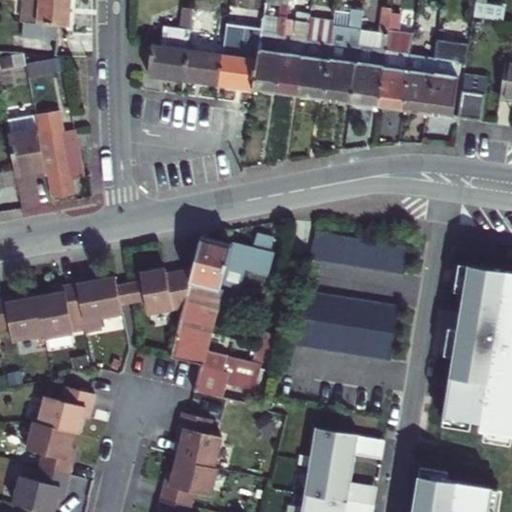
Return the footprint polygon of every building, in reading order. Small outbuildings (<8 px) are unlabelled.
[(68,24),(69,0),(19,0),(19,20),(30,21),(30,31),(59,34),(59,24),(68,24)] [(286,18),(288,0),(280,0),(278,20),(276,33),(262,31),(254,88),(276,91),(286,18)] [(475,4),(473,18),(501,23),(503,9),(475,4)] [(183,78),(188,48),(190,29),(193,9),(183,7),(180,28),(164,26),(161,45),(153,44),(148,73),(183,78)] [(379,31),(362,29),(351,101),(378,105),(388,35),(391,12),(392,9),(383,8),(379,31)] [(217,12),(193,9),(190,29),(214,32),(217,12)] [(362,29),(364,14),(353,12),(351,27),(362,29)] [(398,13),(391,12),(388,35),(394,37),(398,13)] [(241,55),(222,53),(218,83),(254,88),(262,31),(264,19),(253,17),(251,38),(243,37),(241,55)] [(276,33),(278,20),(264,17),(264,19),(262,31),(276,33)] [(309,21),(286,18),(276,91),(299,94),(309,21)] [(309,21),(299,94),(323,98),(333,25),(309,21)] [(333,25),(323,98),(351,101),(362,29),(351,27),(333,25)] [(388,35),(378,105),(403,109),(413,39),(394,37),(388,35)] [(413,36),(413,39),(403,109),(427,112),(438,39),(413,36)] [(438,39),(427,112),(453,116),(461,57),(467,58),(469,43),(438,39)] [(222,53),(188,48),(183,78),(218,83),(222,53)] [(58,59),(27,64),(28,73),(60,68),(58,59)] [(511,97),(511,59),(506,59),(501,96),(511,97)] [(464,75),(462,89),(485,92),(487,77),(464,75)] [(485,92),(462,89),(458,117),(481,120),(485,92)] [(31,173),(45,170),(38,130),(9,135),(22,209),(37,206),(31,173)] [(72,181),(83,179),(76,144),(65,145),(63,136),(63,134),(41,138),(52,197),(74,193),(72,181)] [(74,134),(63,136),(65,145),(76,144),(74,134)] [(412,252),(317,236),(310,263),(407,279),(412,252)] [(207,363),(225,294),(234,259),(236,249),(205,241),(198,271),(188,309),(179,345),(175,359),(206,367),(207,363)] [(188,309),(198,271),(172,276),(170,270),(145,275),(147,284),(151,303),(153,315),(188,309)] [(511,276),(472,270),(471,271),(467,298),(461,335),(457,361),(447,422),(474,426),(483,428),(482,436),(488,437),(511,441),(511,276)] [(471,271),(462,270),(458,297),(467,298),(471,271)] [(118,280),(81,286),(88,334),(103,331),(102,320),(124,316),(123,308),(119,288),(118,280)] [(134,286),(137,305),(151,303),(147,284),(134,286)] [(40,299),(46,340),(74,335),(87,333),(88,334),(81,286),(66,289),(67,295),(56,296),(40,299)] [(119,288),(123,308),(137,305),(134,286),(119,288)] [(402,312),(302,295),(289,348),(393,365),(402,312)] [(8,300),(0,301),(0,343),(0,346),(1,346),(0,338),(0,331),(12,330),(14,341),(45,337),(46,340),(40,299),(21,302),(9,304),(8,300)] [(461,335),(452,333),(448,360),(457,361),(461,335)] [(206,367),(200,393),(246,405),(253,375),(207,363),(206,367)] [(45,397),(38,425),(77,436),(85,410),(90,412),(94,397),(93,396),(66,388),(62,402),(45,397)] [(184,446),(180,464),(217,473),(225,442),(212,439),(215,425),(193,421),(187,419),(184,433),(187,434),(184,446)] [(447,422),(445,430),(472,435),(474,426),(447,422)] [(33,424),(25,453),(42,457),(39,470),(68,477),(71,464),(66,462),(69,452),(73,436),(77,437),(77,436),(38,425),(33,424)] [(313,462),(312,467),(355,474),(357,460),(361,441),(361,439),(318,432),(313,462)] [(511,441),(488,437),(486,446),(511,449),(511,441)] [(387,445),(361,441),(357,460),(384,464),(387,445)] [(69,452),(66,462),(71,464),(74,453),(69,452)] [(214,502),(220,473),(217,473),(180,464),(177,480),(174,491),(169,490),(166,504),(195,511),(198,498),(214,502)] [(311,472),(307,499),(350,506),(353,488),(355,474),(312,467),(311,472)] [(68,477),(39,470),(36,484),(19,479),(12,507),(29,511),(53,511),(56,501),(59,490),(64,492),(68,477)] [(423,472),(422,480),(449,485),(450,476),(423,472)] [(421,480),(415,511),(492,511),(495,496),(496,493),(449,485),(422,480),(421,480)] [(379,492),(353,488),(350,506),(376,510),(379,492)] [(64,492),(59,490),(56,501),(61,503),(64,492)] [(501,511),(504,497),(495,496),(492,511),(501,511)] [(304,511),(348,511),(350,506),(307,499),(304,511)]
